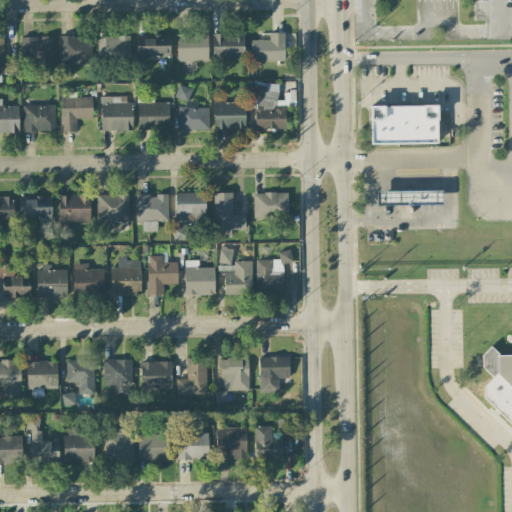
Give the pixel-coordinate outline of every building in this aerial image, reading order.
[(283,33),(268,33),(268,40),(250,40),(250,61),(284,61),(283,33)] [(169,34),(136,35),(137,57),(170,56),(169,34)] [(208,60),(207,34),(175,34),(176,61),(208,60)] [(243,59),(243,34),(211,35),(212,60),(243,59)] [(129,35),(96,36),(97,59),(130,58),(129,35)] [(3,37),(0,36),(0,73),(16,73),(16,59),(3,59),(3,37)] [(70,64),(90,65),(91,37),(59,36),(58,70),(70,71),(70,64)] [(53,63),(52,37),(20,37),(21,64),(53,63)] [(285,130),(285,100),(277,100),(277,83),(253,83),(253,130),(285,130)] [(101,131),(131,130),(130,96),(100,97),(101,131)] [(60,132),(76,132),(76,118),(91,118),(91,97),(60,98),(60,132)] [(168,103),(148,102),(148,97),(137,97),(136,129),(168,129),(168,103)] [(0,133),(18,133),(17,106),(1,106),(1,99),(0,98),(0,133)] [(244,129),(244,101),(213,102),(213,130),(244,129)] [(22,105),(22,132),(55,132),(54,105),(22,105)] [(369,106),(370,144),(437,143),(436,105),(369,106)] [(208,107),(178,107),(178,130),(208,130),(208,107)] [(441,190),(377,191),(377,205),(441,204),(441,190)] [(205,218),(205,192),(175,193),(175,219),(205,218)] [(232,215),(232,192),(213,192),(214,230),(244,229),(244,214),(232,215)] [(287,192),(252,193),(253,217),(287,216),(287,192)] [(129,221),(128,194),(95,195),(96,222),(103,222),(103,228),(116,228),(116,222),(129,221)] [(89,222),(89,195),(57,196),(58,223),(89,222)] [(167,195),(135,195),(136,222),(142,222),(142,231),(156,231),(156,221),(168,221),(167,195)] [(0,196),(0,222),(13,222),(13,196),(0,196)] [(18,197),(19,218),(51,217),(51,196),(18,197)] [(255,259),(255,292),(282,293),(283,263),(291,264),(291,251),(278,251),(278,260),(255,259)] [(2,297),(29,297),(29,287),(21,287),(21,276),(13,276),(14,267),(6,267),(6,255),(0,254),(0,267),(2,268),(2,297)] [(147,295),(162,295),(162,284),(177,284),(177,262),(162,262),(162,256),(146,256),(147,295)] [(139,261),(121,260),(121,268),(110,268),(110,295),(138,295),(139,261)] [(223,294),(250,295),(251,261),(234,260),(234,275),(224,275),(223,294)] [(102,269),(87,269),(87,263),(72,264),(73,295),(103,294),(102,269)] [(233,265),(217,266),(217,274),(233,274),(233,265)] [(213,267),(183,267),(183,295),(214,294),(213,267)] [(36,297),(66,297),(66,269),(46,269),(46,270),(35,270),(36,297)] [(482,353),(482,366),(511,394),(511,350),(498,353),(490,345),(482,353)] [(259,393),(278,392),(278,378),(288,378),(288,357),(258,357),(259,393)] [(186,379),(175,379),(176,398),(191,398),(190,395),(206,394),(205,358),(185,359),(186,379)] [(247,358),(220,358),(221,391),(248,390),(247,358)] [(131,360),(103,359),(102,386),(112,386),(112,395),(130,395),(131,360)] [(0,360),(0,395),(20,395),(19,360),(0,360)] [(26,360),(25,388),(56,389),(57,362),(26,360)] [(77,394),(94,394),(93,360),(65,360),(65,382),(76,382),(77,394)] [(140,362),(140,387),(171,386),(171,361),(140,362)] [(30,462),(58,461),(57,440),(40,440),(39,417),(26,417),(26,429),(30,429),(30,462)] [(105,460),(132,460),(132,423),(114,423),(114,432),(106,432),(105,460)] [(271,426),(253,426),(254,459),(282,459),(281,433),(271,433),(271,426)] [(215,455),(233,455),(233,459),(246,458),(245,427),(215,428),(215,455)] [(177,459),(208,459),(207,432),(177,432),(177,459)] [(138,461),(167,461),(167,434),(137,434),(138,461)] [(93,461),(93,435),(63,435),(63,462),(93,461)] [(0,463),(21,463),(21,436),(0,436),(0,463)]
